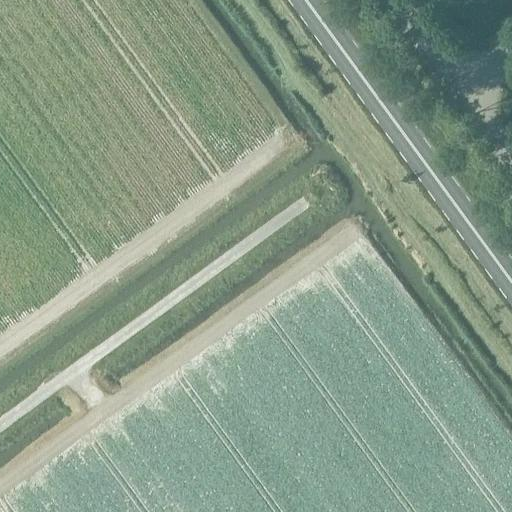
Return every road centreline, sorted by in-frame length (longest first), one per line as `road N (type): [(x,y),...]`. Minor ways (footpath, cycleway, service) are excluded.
road 1 (unclassified): [(0,427),(311,197)]
road 2 (primary): [(511,284),(303,0)]
road 3 (unclassified): [(473,100),(399,0)]
